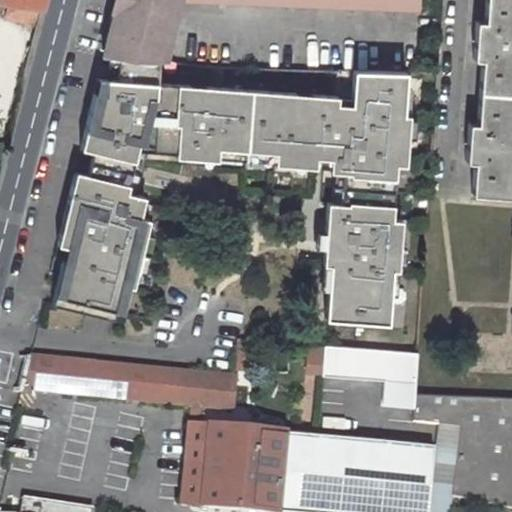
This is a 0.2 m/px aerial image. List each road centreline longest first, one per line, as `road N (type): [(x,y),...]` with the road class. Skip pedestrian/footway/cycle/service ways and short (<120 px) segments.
road 1 (unknown): [(94,0),(382,32)]
road 2 (unknown): [(0,317),(127,348),(174,351),(203,335),(230,268)]
road 3 (tertiary): [(0,255),(66,0)]
road 4 (unknown): [(439,511),(447,463),(439,438),(325,415)]
road 5 (unknown): [(117,412),(71,406),(57,413),(45,487)]
